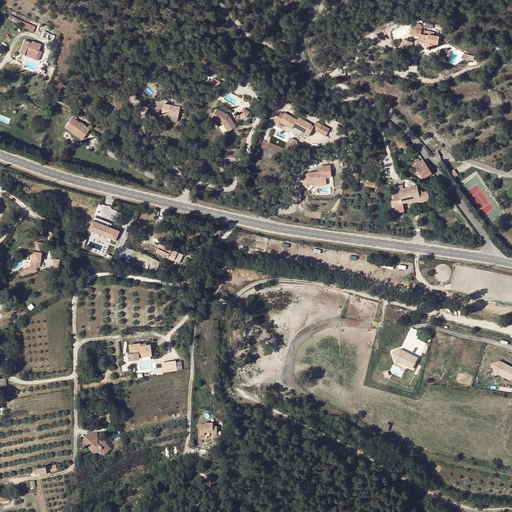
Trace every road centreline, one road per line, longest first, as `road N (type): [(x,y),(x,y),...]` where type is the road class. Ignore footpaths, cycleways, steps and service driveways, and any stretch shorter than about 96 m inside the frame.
road 1 (track): [(511,332),(289,280),(251,285),(237,294),(227,319),(231,375),(241,393),(440,498),(511,509)]
road 2 (secondary): [(494,260),(256,224),(0,154)]
road 3 (unclassified): [(494,260),(400,123),(304,67),(299,41),(318,0)]
